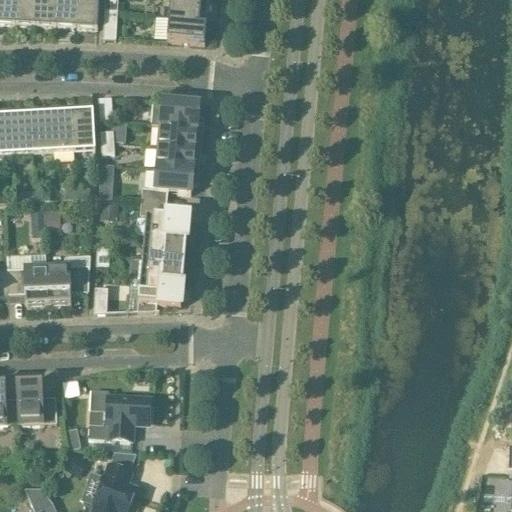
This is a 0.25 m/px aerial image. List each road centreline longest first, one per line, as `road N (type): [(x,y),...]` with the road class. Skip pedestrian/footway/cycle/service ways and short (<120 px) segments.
road 1 (tertiary): [(283,511),(281,440),(320,0)]
road 2 (tertiary): [(300,0),(268,348)]
road 3 (residential): [(260,74),(233,345)]
road 4 (residential): [(0,98),(187,91),(260,74)]
road 5 (residential): [(260,74),(186,64),(0,60)]
road 6 (residential): [(233,345),(179,328),(0,335)]
road 7 (residential): [(0,367),(173,361),(233,345)]
road 8 (residential): [(233,345),(219,511)]
road 9 (tertiary): [(268,348),(255,511)]
